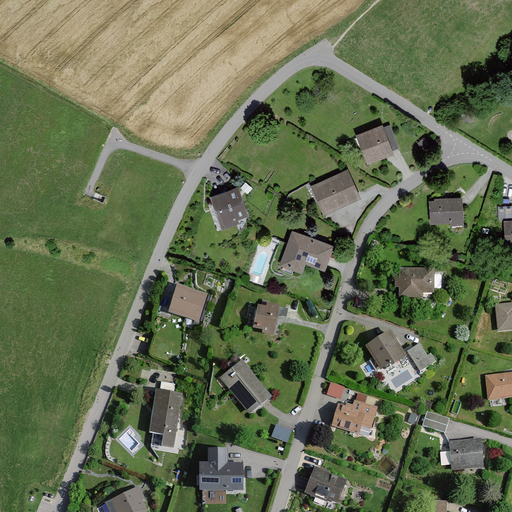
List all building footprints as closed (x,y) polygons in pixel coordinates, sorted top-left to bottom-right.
[(475,112),(464,108),(460,119),(471,123),(475,112)] [(385,125),(356,137),(368,165),(398,153),(385,125)] [(349,169),(312,186),(325,214),(362,197),(349,169)] [(238,186),(211,195),(222,228),(239,223),(238,219),(248,215),(238,186)] [(430,202),(431,226),(465,223),(464,200),(430,202)] [(511,204),(499,205),(499,217),(511,216),(511,204)] [(338,245),(293,230),(281,264),(304,272),(307,263),(329,271),(338,245)] [(401,291),(401,302),(424,302),(424,297),(436,297),(436,272),(400,272),(400,281),(394,281),(394,292),(401,291)] [(208,295),(178,286),(170,315),(200,323),(208,295)] [(276,337),(281,307),(262,304),(262,306),(259,306),(255,330),(264,332),(263,335),(276,337)] [(511,305),(496,307),(498,335),(511,333),(511,305)] [(392,336),(368,351),(383,374),(390,370),(392,373),(408,363),(392,336)] [(420,347),(409,354),(422,376),(437,366),(432,357),(428,360),(420,347)] [(241,362),(221,379),(252,416),(272,399),(241,362)] [(511,376),(485,379),(488,404),(511,401),(511,376)] [(331,382),(327,395),(342,399),(345,386),(331,382)] [(181,395),(157,391),(151,434),(165,436),(163,448),(173,449),(181,395)] [(341,410),(335,430),(362,438),(365,429),(373,432),(379,412),(365,408),(368,398),(358,395),(354,409),(348,407),(347,411),(341,410)] [(276,424),(272,436),(288,442),(292,430),(276,424)] [(433,442),(452,441),(451,430),(432,431),(433,442)] [(483,443),(451,446),(454,475),(487,472),(483,443)] [(227,451),(210,452),(212,474),(201,474),(202,495),(245,493),(244,465),(228,465),(227,451)] [(317,472),(307,499),(316,502),(314,507),(327,511),(331,505),(342,509),(351,485),(317,472)] [(139,488),(106,504),(109,511),(147,511),(148,511),(143,503),(146,501),(139,488)]
